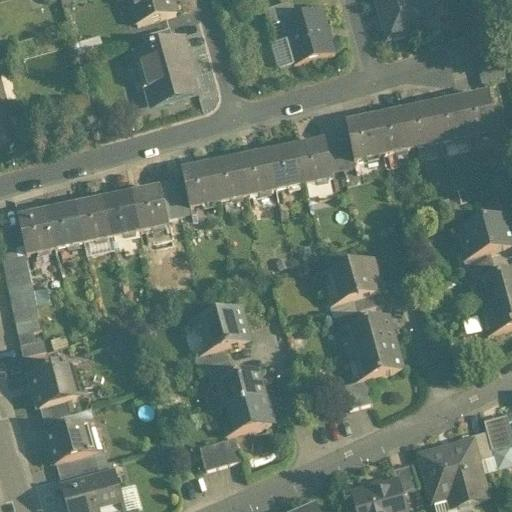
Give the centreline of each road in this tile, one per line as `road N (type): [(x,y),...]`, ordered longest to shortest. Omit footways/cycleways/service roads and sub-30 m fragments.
road 1 (residential): [(247,118),(0,193)]
road 2 (residential): [(355,0),(381,85),(247,118)]
road 3 (unknown): [(373,58),(511,14)]
road 4 (residential): [(314,473),(441,418)]
road 5 (residential): [(213,0),(247,118)]
road 6 (residential): [(279,357),(314,473)]
